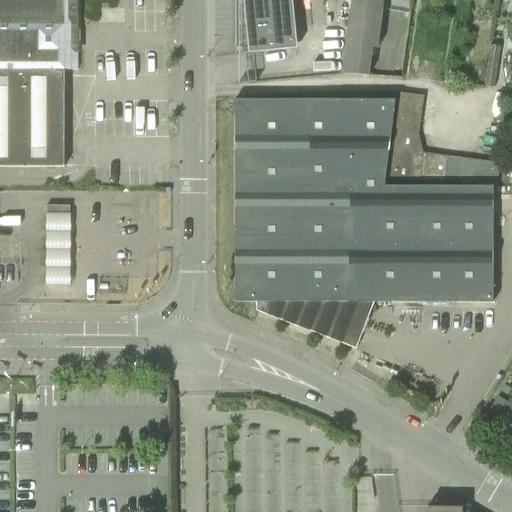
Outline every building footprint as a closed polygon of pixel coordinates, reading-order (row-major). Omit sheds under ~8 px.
[(64,71),(78,71),(77,0),(0,0),(0,167),(46,168),(46,170),(53,170),(53,168),(64,168),(64,71)] [(243,0),(249,53),(271,51),(289,49),(283,0),(243,0)] [(350,0),(350,4),(339,74),(368,75),(372,50),(375,51),(382,9),(383,0),(350,0)] [(484,86),(494,88),(500,47),(490,46),(484,86)] [(400,93),(398,105),(422,110),(424,96),(400,93)] [(373,303),(492,303),(491,187),(384,187),(395,100),(234,100),(234,302),(256,302),(256,311),(355,350),(373,303)] [(398,106),(396,118),(420,122),(422,110),(398,106)] [(420,122),(396,118),(395,130),(418,135),(420,122)] [(419,180),(423,152),(418,135),(395,130),(388,180),(419,180)] [(436,154),(423,152),(419,180),(432,180),(436,154)] [(432,180),(445,180),(448,156),(436,154),(432,180)] [(461,158),(448,156),(445,180),(458,180),(461,158)] [(458,180),(471,182),(474,159),(461,158),(458,180)] [(483,184),(486,161),(474,159),(471,182),(483,184)] [(483,184),(496,186),(499,163),(486,161),(483,184)] [(70,215),(46,214),(46,238),(46,287),(70,287),(70,238),(70,215)] [(493,403),(504,410),(508,403),(497,396),(493,403)] [(504,410),(493,403),(488,410),(500,417),(504,410)]
